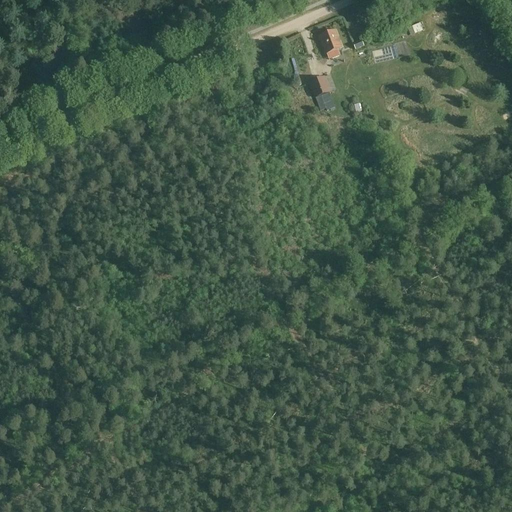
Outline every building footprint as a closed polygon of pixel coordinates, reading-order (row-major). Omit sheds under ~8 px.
[(410,42),(426,37),(421,25),(406,30),(410,42)] [(343,49),(336,31),(320,38),(326,55),(327,55),(329,61),(340,56),(338,51),(343,49)] [(353,44),(355,50),(364,47),(361,41),(353,44)] [(293,63),(297,79),(293,80),(296,92),(306,89),(299,61),(293,63)] [(332,94),(325,78),(309,84),(315,100),(316,100),(321,112),(327,110),(327,112),(336,109),(330,95),(332,94)]
